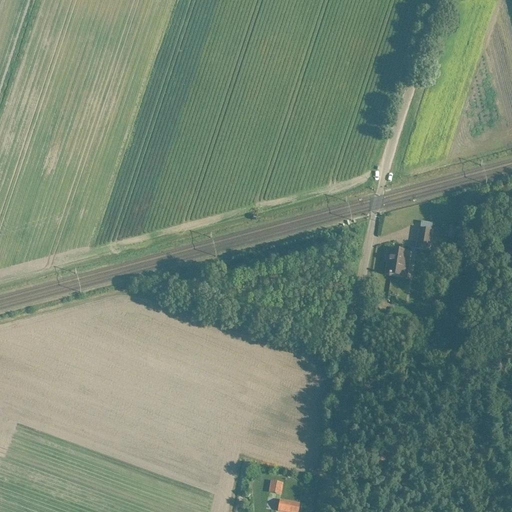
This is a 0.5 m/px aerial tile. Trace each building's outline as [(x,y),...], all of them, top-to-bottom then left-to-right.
[(454,239),(455,227),(449,226),(447,238),(454,239)] [(432,232),(429,232),(419,230),(416,249),(429,251),(432,232)] [(404,252),(413,252),(414,242),(405,242),(404,252)] [(410,254),(388,251),(386,263),(388,263),(386,276),(389,276),(389,277),(391,277),(391,276),(403,278),(405,265),(408,265),(410,254)] [(463,253),(450,251),(449,257),(462,259),(463,253)] [(268,493),(281,495),(283,484),(270,481),(268,493)] [(298,511),(300,505),(290,503),(280,501),(278,511),(280,511),(298,511)]
